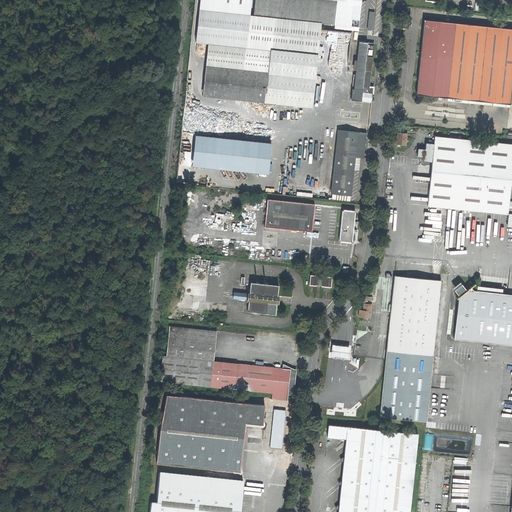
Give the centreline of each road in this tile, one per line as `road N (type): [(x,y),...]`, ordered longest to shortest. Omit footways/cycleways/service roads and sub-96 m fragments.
road 1 (unclassified): [(297,511),(315,346),(367,268),(397,0)]
road 2 (track): [(160,0),(157,33),(0,171)]
road 3 (unknown): [(386,108),(511,114)]
